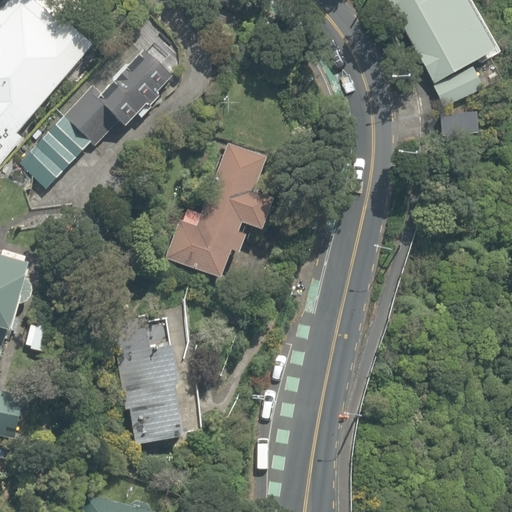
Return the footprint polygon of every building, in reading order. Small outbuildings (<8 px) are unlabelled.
[(100,49),(39,0),(6,0),(0,7),(0,124),(16,137),(100,49)] [(386,0),(433,84),(493,50),(466,0),(386,0)] [(15,158),(47,189),(115,116),(127,127),(175,75),(131,34),(15,158)] [(496,83),(487,66),(470,75),(468,70),(429,90),(440,111),(496,83)] [(473,115),(434,114),(433,136),(472,137),(473,115)] [(286,150),(246,138),(215,212),(193,208),(176,259),(242,280),(265,226),(280,230),(293,198),(273,188),(286,150)] [(0,244),(0,324),(14,327),(26,249),(0,244)] [(172,315),(122,322),(137,423),(187,415),(172,315)] [(0,411),(10,413),(14,390),(0,387),(0,358),(3,344),(0,343),(0,411)] [(64,487),(57,511),(149,511),(151,509),(64,487)]
